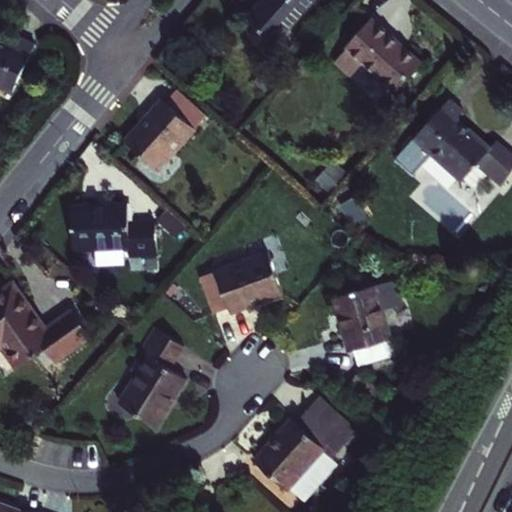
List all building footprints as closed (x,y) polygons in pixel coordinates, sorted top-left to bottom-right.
[(272,0),(257,18),(285,44),(322,0),(272,0)] [(402,90),(428,62),(399,35),(382,20),(376,13),(334,59),(351,74),(367,56),(402,90)] [(0,75),(19,84),(39,38),(17,27),(14,34),(3,30),(0,28),(0,75)] [(151,113),(130,137),(162,167),(211,111),(181,85),(170,98),(167,95),(151,113)] [(484,167),(504,186),(511,173),(511,150),(506,145),(498,153),(476,134),(466,124),(473,116),(459,102),(404,160),(422,177),(441,156),(470,182),(484,167)] [(132,199),(77,205),(79,225),(81,246),(131,241),(132,251),(163,249),(160,217),(134,219),(132,199)] [(272,247),(205,272),(219,309),(233,304),(235,308),(244,305),(288,288),(272,247)] [(347,329),(352,346),(358,344),(362,358),(398,346),(394,332),(396,332),(378,278),(336,291),(347,329)] [(97,334),(79,308),(50,327),(17,280),(0,291),(0,348),(3,346),(21,371),(52,348),(60,361),(97,334)] [(142,337),(148,344),(112,384),(146,412),(183,370),(178,365),(170,357),(187,337),(162,314),(142,337)] [(413,401),(369,362),(360,372),(404,411),(413,401)] [(280,431),(254,461),(295,498),(358,429),(320,395),(296,422),(292,418),(280,431)] [(33,511),(9,504),(0,500),(0,511),(33,511)]
